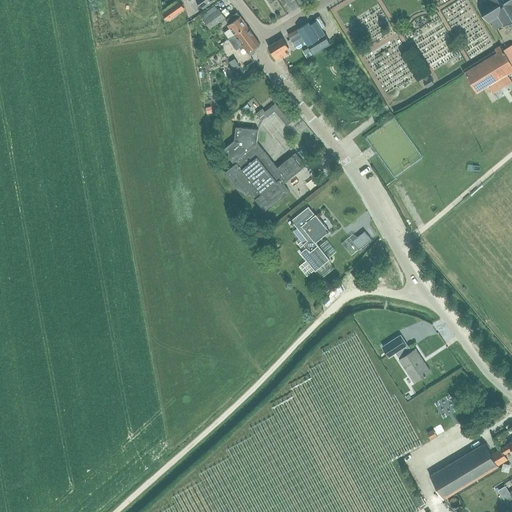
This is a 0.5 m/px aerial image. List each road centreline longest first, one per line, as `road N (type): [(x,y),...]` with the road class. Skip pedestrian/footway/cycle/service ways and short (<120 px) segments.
road 1 (residential): [(511,397),(420,288),(351,167),(263,56),(266,36)]
road 2 (track): [(117,511),(345,298),(401,297),(420,288)]
